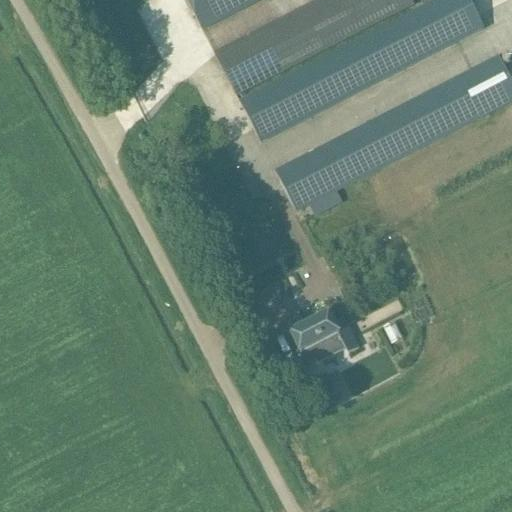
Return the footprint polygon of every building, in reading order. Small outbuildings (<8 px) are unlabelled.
[(186,0),(202,31),(263,0),(186,0)] [(414,6),(410,0),(317,0),(213,55),(237,99),(414,6)] [(484,30),(468,0),(442,0),(240,104),(261,145),(484,30)] [(511,103),(511,84),(499,59),(275,174),(296,214),(511,103)] [(249,274),(239,279),(244,291),(255,285),(249,274)] [(334,325),(329,316),(290,336),(303,360),(291,366),(305,392),(316,386),(309,371),(346,351),(348,356),(359,350),(343,320),(334,325)]
